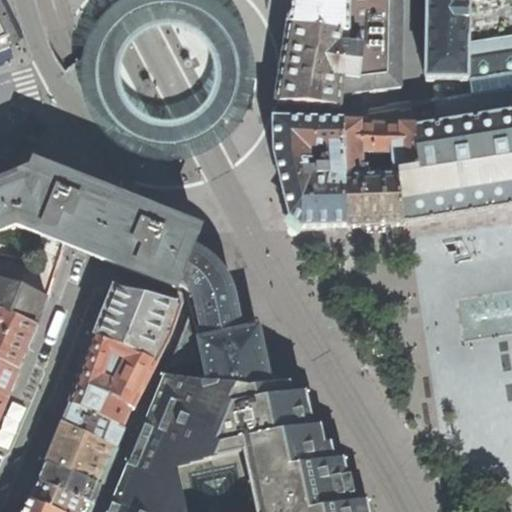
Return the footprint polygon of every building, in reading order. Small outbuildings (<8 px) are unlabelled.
[(254,51),(246,32),(233,16),(218,4),(210,0),(130,0),(125,3),(114,11),(107,18),(101,25),(95,34),(88,51),(84,73),(85,91),(90,108),(98,124),(110,138),(124,150),(133,155),(152,161),(174,163),(185,162),(195,160),(208,155),(220,148),(228,142),(235,135),(241,127),(251,110),(257,91),(258,70),(254,51)] [(348,37),(341,97),(401,90),(402,0),(294,0),(290,26),(348,37)] [(468,84),(470,84),(472,96),(435,102),(436,127),(511,114),(511,0),(429,0),(430,9),(427,9),(427,14),(429,14),(429,31),(427,31),(427,36),(429,36),(429,52),(426,52),(426,57),(429,57),(429,73),(426,73),(426,82),(435,82),(435,80),(459,80),(459,83),(468,83),(468,84)] [(284,66),(278,105),(340,110),(341,97),(348,37),(290,26),(284,66)] [(399,174),(406,227),(511,209),(511,114),(436,127),(417,129),(415,158),(416,157),(418,171),(399,174)] [(346,181),(344,127),(338,126),(307,125),(275,124),(275,152),(275,159),(292,229),(293,231),(319,230),(348,229),(346,181)] [(415,158),(417,129),(344,127),(346,181),(348,229),(375,228),(406,227),(399,174),(418,171),(416,157),(415,158)] [(38,170),(0,184),(0,232),(16,227),(57,243),(68,247),(89,190),(64,180),(38,170)] [(95,193),(89,190),(68,247),(74,249),(96,258),(113,265),(128,271),(192,297),(196,306),(198,312),(192,314),(166,377),(203,387),(252,394),(270,391),(265,365),(258,334),(250,336),(242,338),(238,317),(234,299),(230,287),(223,276),(215,267),(206,259),(191,251),(199,234),(134,208),(131,207),(117,202),(95,193)] [(0,312),(38,328),(42,315),(47,299),(0,279),(0,312)] [(181,308),(114,292),(105,315),(95,341),(126,353),(157,367),(170,339),(181,308)] [(29,351),(38,328),(0,312),(0,365),(19,373),(29,351)] [(134,412),(157,367),(126,353),(95,341),(88,362),(77,393),(71,407),(123,430),(131,411),(134,412)] [(12,391),(19,373),(0,365),(0,396),(8,400),(12,391)] [(289,386),(270,391),(252,394),(203,387),(166,377),(111,511),(368,511),(365,494),(351,497),(349,486),(347,479),(343,480),(341,472),(336,472),(331,446),(326,447),(324,438),(320,439),(318,430),(313,430),(312,426),(311,422),(307,422),(300,396),(292,398),(291,393),(289,386)] [(455,392),(456,421),(466,420),(465,392),(455,392)] [(125,431),(123,430),(71,407),(67,419),(64,427),(117,450),(121,440),(125,431)] [(110,466),(117,450),(64,427),(56,447),(47,467),(102,487),(110,466)] [(98,495),(102,487),(47,467),(44,476),(40,485),(94,507),(98,495)] [(92,511),(94,507),(40,485),(36,494),(31,505),(50,511),(92,511)]
